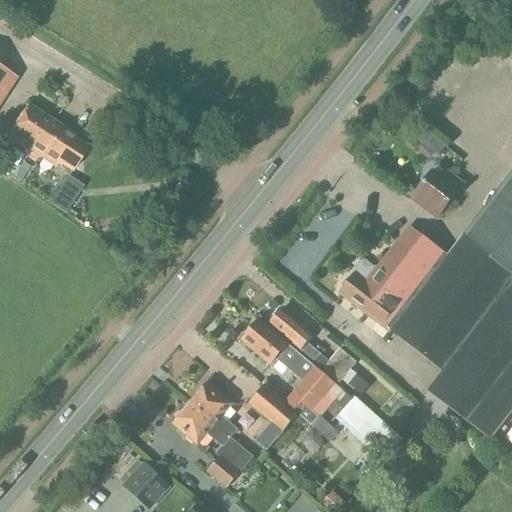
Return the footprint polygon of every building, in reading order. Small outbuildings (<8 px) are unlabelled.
[(0,93),(11,77),(0,69),(0,93)] [(61,127),(28,105),(7,138),(38,159),(39,157),(41,158),(61,127)] [(74,137),(61,127),(41,158),(55,166),(58,160),(71,170),(86,146),(73,139),(74,137)] [(14,166),(20,155),(7,148),(1,159),(14,166)] [(511,167),(445,256),(389,330),(441,370),(424,392),(489,441),(511,411),(511,167)] [(441,178),(432,171),(411,200),(437,219),(463,184),(447,171),(441,178)] [(67,199),(79,200),(81,186),(69,184),(67,199)] [(389,330),(445,256),(408,230),(366,285),(353,276),(340,293),(389,330)] [(328,362),(306,345),(312,338),(282,311),(269,326),(299,353),(337,384),(340,380),(360,397),(369,386),(348,369),(354,363),(338,350),(328,362)] [(259,321),(241,341),(270,365),(275,359),(303,382),(291,395),(302,405),(296,413),(312,427),(318,418),(325,410),(341,391),(332,383),(314,368),(306,361),(287,345),(259,321)] [(252,458),(230,439),(236,431),(227,423),(235,414),(228,408),(231,405),(207,384),(173,424),(197,445),(198,444),(203,448),(211,439),(221,449),(215,455),(218,457),(205,472),(225,489),(252,458)] [(264,451),(294,417),(261,387),(246,403),(269,424),(253,442),(264,451)] [(341,391),(325,410),(334,417),(350,398),(342,391),(341,391)] [(399,426),(415,407),(404,397),(388,416),(399,426)] [(350,398),(334,417),(376,454),(393,435),(350,398)] [(310,430),(297,440),(308,453),(321,443),(310,430)] [(286,471),(304,455),(296,447),(279,463),(286,471)] [(153,511),(170,492),(147,470),(127,492),(148,511),(153,511)] [(331,492),(320,504),(328,511),(335,511),(344,504),(331,492)]
